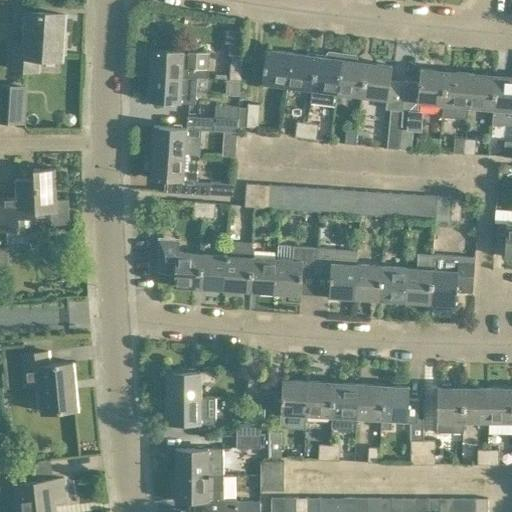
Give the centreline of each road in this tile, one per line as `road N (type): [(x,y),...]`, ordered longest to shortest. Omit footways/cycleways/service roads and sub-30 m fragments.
road 1 (unclassified): [(511,330),(393,332),(110,312)]
road 2 (unclassified): [(511,21),(471,24),(283,0)]
road 3 (unclassified): [(135,511),(110,312)]
road 4 (unclassified): [(110,312),(103,142)]
road 5 (unclassified): [(103,142),(107,0)]
